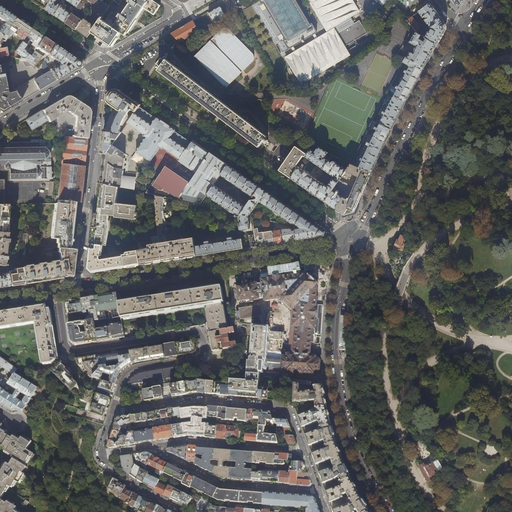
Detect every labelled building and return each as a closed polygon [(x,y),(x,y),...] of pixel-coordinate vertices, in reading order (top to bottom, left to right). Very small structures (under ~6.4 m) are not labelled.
[(52,0),(33,0),(41,5),(46,9),(52,0)] [(52,0),(46,9),(51,12),(55,15),(64,3),(66,0),(62,0),(60,3),(59,3),(58,5),(56,3),(58,0),(52,0)] [(101,1),(99,0),(81,0),(77,6),(77,7),(74,10),(78,13),(80,11),(81,12),(83,9),(82,8),(86,2),(85,1),(85,0),(84,0),(89,0),(96,5),(92,8),(103,15),(109,6),(101,1)] [(140,14),(144,8),(146,9),(154,15),(160,5),(152,0),(128,0),(128,1),(130,3),(122,14),(120,13),(118,16),(119,17),(113,27),(102,19),(103,17),(102,17),(95,26),(91,31),(99,37),(105,40),(112,45),(121,32),(125,35),(128,30),(140,14)] [(310,25),(294,0),(259,0),(261,3),(263,2),(285,40),(283,41),(288,49),(301,41),(302,43),(304,42),(303,40),(316,32),(311,24),(310,25)] [(307,0),(327,33),(334,29),(344,46),(367,33),(359,20),(354,23),(350,17),(359,12),(351,0),(307,0)] [(66,23),(73,13),(74,10),(77,7),(73,7),(72,6),(69,10),(66,9),(68,5),(64,3),(55,15),(60,19),(66,23)] [(437,12),(430,3),(419,12),(423,18),(425,17),(427,19),(426,19),(426,18),(425,19),(425,20),(432,29),(430,32),(430,31),(429,30),(428,31),(424,37),(426,38),(437,45),(442,36),(446,30),(445,24),(437,12)] [(208,13),(214,23),(226,16),(220,6),(208,13)] [(3,35),(15,18),(7,12),(5,11),(0,7),(0,19),(4,22),(0,28),(0,35),(1,38),(3,35)] [(95,26),(84,18),(83,20),(73,13),(66,23),(74,28),(78,31),(82,34),(87,37),(91,31),(95,26)] [(422,27),(420,25),(419,25),(412,17),(407,21),(413,28),(417,33),(420,29),(422,27)] [(25,37),(31,29),(20,21),(15,18),(3,35),(1,38),(0,39),(3,42),(6,46),(11,38),(10,37),(12,33),(23,40),(25,37)] [(171,34),(179,42),(199,30),(193,21),(191,22),(171,34)] [(432,53),(437,45),(426,38),(424,42),(421,40),(422,39),(420,38),(421,36),(417,33),(413,28),(406,40),(410,42),(417,47),(415,51),(415,50),(413,53),(410,52),(407,58),(424,67),(426,64),(432,53)] [(31,55),(25,51),(23,50),(26,45),(29,40),(32,42),(31,45),(36,48),(43,37),(37,33),(31,29),(25,37),(23,40),(11,56),(14,57),(17,54),(21,56),(19,58),(27,60),(31,55)] [(350,55),(344,46),(334,29),(327,33),(285,58),(291,67),(288,69),(297,83),(299,81),(300,84),(350,55)] [(37,68),(43,60),(44,59),(46,55),(54,44),(44,38),(43,37),(36,48),(45,54),(42,57),(34,51),(31,55),(27,60),(27,61),(36,67),(37,68)] [(0,39),(0,64),(10,61),(11,56),(6,46),(3,42),(0,39)] [(66,74),(79,66),(79,64),(79,62),(62,50),(54,44),(46,55),(50,58),(48,59),(53,62),(54,61),(58,63),(58,65),(49,70),(55,80),(66,74)] [(14,95),(18,102),(22,100),(48,85),(55,80),(49,70),(45,64),(43,60),(37,68),(36,67),(27,61),(27,60),(19,58),(14,57),(11,56),(10,61),(0,64),(0,92),(1,97),(14,95)] [(395,93),(406,100),(415,84),(424,67),(407,58),(405,57),(403,62),(408,65),(409,67),(395,93)] [(248,138),(259,147),(265,139),(267,141),(268,140),(265,138),(267,136),(262,132),(263,130),(259,127),(258,129),(246,120),(248,118),(244,115),(242,117),(233,111),(235,109),(230,105),(229,107),(217,98),(219,96),(215,93),(213,95),(204,88),(205,86),(201,83),(200,85),(188,76),(189,74),(185,71),(184,73),(174,65),(176,63),(172,60),(170,62),(167,60),(166,61),(161,58),(156,64),(161,68),(159,70),(168,77),(217,115),(248,138)] [(111,143),(112,139),(117,139),(121,133),(120,132),(121,129),(122,126),(123,123),(125,118),(127,115),(130,110),(131,111),(131,110),(132,109),(136,112),(139,106),(141,104),(124,93),(119,89),(116,89),(114,89),(112,90),(111,90),(110,91),(108,93),(107,94),(107,95),(108,95),(107,96),(106,99),(107,102),(109,104),(120,112),(117,118),(115,122),(113,126),(112,132),(103,131),(101,151),(101,153),(103,153),(107,153),(113,145),(113,144),(111,143)] [(1,97),(0,92),(0,111),(0,112),(1,113),(18,102),(14,95),(1,97)] [(406,100),(395,93),(389,104),(384,102),(379,114),(383,116),(379,123),(392,128),(395,121),(399,114),(404,104),(406,100)] [(49,122),(65,112),(67,112),(74,117),(74,119),(73,136),(71,136),(71,137),(87,138),(87,136),(90,113),(89,112),(87,109),(78,103),(69,97),(68,97),(66,97),(64,97),(42,110),(47,120),(49,122)] [(191,142),(175,131),(176,130),(171,127),(161,120),(157,117),(156,118),(139,106),(136,112),(128,123),(145,135),(144,136),(146,137),(136,151),(150,161),(160,147),(163,149),(164,148),(180,159),(179,160),(197,173),(210,153),(193,140),(191,142)] [(47,120),(42,110),(32,116),(25,120),(31,130),(47,120)] [(392,128),(379,123),(374,134),(371,132),(370,134),(373,136),(385,141),(386,140),(392,128)] [(16,133),(13,128),(10,129),(7,131),(10,136),(16,136),(16,133)] [(365,145),(369,137),(366,135),(362,144),(360,148),(362,149),(365,145)] [(61,165),(84,167),(84,166),(86,150),(87,138),(71,137),(63,136),(61,165)] [(385,141),(373,136),(370,143),(367,142),(367,144),(369,145),(358,167),(370,173),(377,159),(385,141)] [(52,179),(51,150),(54,150),(54,145),(50,145),(50,139),(30,140),(30,142),(9,142),(9,140),(10,140),(9,139),(9,140),(8,139),(8,138),(7,138),(7,139),(6,139),(5,138),(5,139),(4,140),(3,140),(4,140),(4,143),(0,142),(0,166),(0,165),(5,166),(5,167),(5,168),(5,169),(6,170),(7,170),(9,170),(10,169),(10,170),(10,171),(10,177),(10,179),(10,180),(11,180),(11,179),(15,179),(15,180),(16,180),(16,179),(21,179),(26,179),(31,179),(32,179),(36,179),(37,179),(41,179),(40,179),(41,179),(47,179),(48,179),(51,179),(52,179)] [(107,153),(103,153),(101,153),(98,178),(97,182),(102,183),(118,187),(136,191),(136,177),(123,175),(125,158),(123,157),(125,154),(113,145),(107,153)] [(291,178),(307,154),(296,146),(280,170),(291,178)] [(328,153),(318,147),(314,152),(310,150),(307,154),(291,178),(303,186),(308,190),(316,179),(322,170),(329,161),(324,158),(328,153)] [(207,195),(215,185),(221,175),(228,165),(219,159),(210,153),(197,173),(191,181),(178,200),(188,202),(201,205),(207,195)] [(332,190),(341,178),(339,176),(341,174),(343,175),(345,172),(346,170),(336,163),(336,162),(335,161),(334,161),(333,161),(332,162),(331,163),(329,161),(322,170),(335,178),(334,179),(333,178),(327,186),(316,179),(308,190),(312,193),(325,201),(329,196),(327,194),(328,192),(330,194),(332,190)] [(349,213),(354,212),(358,201),(362,192),(367,180),(370,173),(358,167),(353,165),(350,164),(346,170),(345,172),(358,177),(348,199),(343,197),(335,208),(344,214),(349,213)] [(244,176),(228,165),(221,175),(253,197),(260,187),(244,176)] [(178,200),(191,181),(184,176),(182,178),(166,167),(157,181),(156,180),(147,193),(155,195),(164,197),(178,200)] [(117,203),(118,187),(102,183),(99,214),(94,213),(93,221),(91,241),(91,243),(103,245),(105,245),(109,215),(135,218),(137,205),(117,203)] [(246,207),(215,185),(207,195),(233,213),(236,214),(235,217),(241,216),(241,215),(241,214),(246,207)] [(267,207),(274,196),(270,194),(260,187),(253,197),(246,207),(241,214),(249,216),(259,202),(267,207)] [(337,190),(336,192),(332,190),(330,194),(329,196),(325,201),(329,204),(330,203),(330,205),(332,206),(335,208),(343,197),(338,194),(339,192),(337,190)] [(163,207),(164,197),(155,195),(153,207),(159,243),(148,244),(149,248),(138,250),(140,265),(153,262),(163,261),(171,260),(175,259),(188,257),(196,256),(195,246),(193,237),(166,242),(165,234),(167,234),(163,207)] [(286,204),(274,196),(267,207),(292,224),(296,224),(302,216),(286,204)] [(74,202),(58,200),(58,203),(55,203),(51,239),(56,239),(56,243),(57,243),(56,248),(58,248),(57,252),(59,253),(60,258),(60,260),(61,261),(57,262),(57,260),(53,261),(53,262),(44,264),(44,262),(37,264),(37,265),(31,266),(31,264),(24,266),(25,267),(21,267),(22,273),(24,283),(28,283),(42,280),(60,277),(63,277),(63,276),(65,276),(66,276),(69,273),(73,269),(73,266),(75,249),(68,248),(69,247),(69,244),(71,227),(71,224),(72,220),(74,202)] [(0,232),(10,233),(11,204),(5,204),(0,204),(0,232)] [(11,204),(10,233),(28,234),(30,204),(11,204)] [(253,230),(251,217),(249,216),(241,214),(241,215),(241,216),(242,219),(239,220),(241,232),(253,230)] [(324,235),(325,232),(325,231),(308,220),(302,216),(296,224),(300,227),(299,229),(295,229),(295,230),(296,240),(317,236),(324,235)] [(266,245),(264,232),(259,232),(258,228),(254,228),(256,238),(257,244),(259,244),(260,243),(261,245),(263,245),(266,245)] [(296,240),(295,230),(292,231),(292,229),(290,229),(287,229),(281,229),(281,230),(283,242),(294,240),(296,240)] [(283,242),(281,230),(272,231),(274,241),(274,243),(276,243),(283,242)] [(274,241),(272,231),(264,232),(266,245),(268,244),(272,244),(272,241),(274,241)] [(5,256),(6,243),(7,243),(7,242),(8,243),(8,240),(10,240),(10,233),(0,232),(0,265),(6,267),(6,260),(6,257),(5,257),(5,256)] [(257,244),(256,238),(254,238),(253,234),(249,235),(251,247),(254,246),(256,246),(257,246),(257,244)] [(394,248),(402,251),(408,238),(401,235),(399,238),(398,240),(397,239),(394,248)] [(205,244),(195,246),(196,256),(199,255),(243,248),(242,239),(232,240),(232,239),(228,240),(228,241),(209,244),(209,243),(205,244)] [(103,254),(103,245),(91,243),(90,249),(89,259),(88,268),(92,272),(105,270),(120,268),(125,267),(123,254),(101,258),(100,257),(100,255),(103,254)] [(140,265),(138,250),(122,252),(123,254),(125,267),(128,267),(131,266),(140,265)] [(44,262),(53,261),(57,260),(60,260),(60,258),(20,264),(21,266),(24,266),(31,264),(37,264),(44,262)] [(24,283),(22,273),(15,274),(12,261),(6,260),(6,267),(7,267),(7,269),(8,273),(9,286),(16,285),(24,283)] [(0,287),(9,286),(8,273),(4,274),(3,275),(3,276),(0,276),(0,269),(2,269),(7,269),(7,267),(6,267),(0,265),(0,287)] [(230,380),(230,383),(229,396),(231,396),(233,396),(258,398),(259,388),(260,383),(260,381),(264,382),(265,363),(267,363),(267,362),(283,363),(282,366),(284,368),(287,368),(287,370),(298,372),(303,373),(303,372),(314,373),(314,370),(317,370),(319,369),(320,361),(318,359),(315,359),(315,356),(309,356),(309,353),(310,353),(311,342),(313,342),(314,334),(315,334),(315,328),(317,299),(317,287),(316,286),(318,284),(312,278),(307,273),(304,275),(303,274),(292,276),(263,280),(263,282),(252,283),(252,286),(239,288),(239,291),(236,292),(238,300),(239,300),(241,300),(241,301),(254,299),(254,300),(264,298),(264,302),(284,298),(284,300),(293,309),(295,309),(294,323),(290,322),(289,318),(272,316),(272,311),(263,313),(261,305),(232,310),(243,381),(230,380)] [(117,293),(119,304),(121,317),(121,319),(206,305),(223,303),(224,302),(220,277),(214,278),(178,284),(159,287),(132,291),(122,292),(117,293)] [(119,304),(117,293),(112,294),(95,297),(99,320),(99,321),(121,317),(119,304)] [(99,320),(95,297),(94,297),(81,299),(83,312),(85,312),(85,309),(94,308),(94,310),(91,311),(92,319),(90,319),(90,321),(94,320),(99,320)] [(83,312),(81,299),(79,299),(71,301),(68,302),(65,305),(66,313),(66,315),(77,313),(78,315),(84,314),(83,312)] [(217,332),(220,331),(227,330),(223,303),(206,305),(211,333),(217,332)] [(0,328),(36,323),(42,358),(42,362),(43,362),(43,364),(53,363),(54,363),(55,362),(58,358),(50,309),(47,310),(46,306),(46,305),(41,306),(0,312),(0,328)] [(110,340),(108,328),(104,329),(103,328),(100,329),(100,330),(96,330),(94,320),(90,321),(82,322),(83,325),(86,325),(87,333),(84,334),(86,344),(92,343),(110,340)] [(86,344),(84,334),(82,334),(81,333),(80,329),(79,328),(79,326),(83,325),(82,322),(68,325),(69,334),(71,343),(75,345),(86,344)] [(0,328),(0,357),(0,358),(17,370),(15,374),(37,387),(38,385),(58,365),(55,362),(54,363),(53,363),(43,364),(43,362),(42,362),(42,358),(36,323),(0,328)] [(124,337),(122,323),(107,326),(108,328),(110,340),(112,339),(124,337)] [(231,344),(230,343),(228,335),(229,334),(235,333),(234,329),(227,330),(220,331),(222,338),(218,338),(217,332),(211,333),(209,333),(211,342),(212,351),(220,350),(219,344),(222,343),(223,349),(230,348),(237,347),(236,343),(231,344)] [(175,344),(178,356),(180,355),(192,353),(193,352),(195,352),(196,350),(195,343),(192,341),(187,342),(184,342),(180,343),(175,344)] [(178,356),(175,344),(175,343),(169,344),(162,345),(163,346),(164,358),(171,357),(178,356)] [(164,358),(163,346),(148,349),(130,352),(131,357),(132,364),(137,363),(141,362),(164,358)] [(226,365),(229,357),(232,356),(230,348),(223,349),(220,350),(212,351),(213,360),(216,359),(216,361),(220,361),(220,363),(226,365)] [(128,366),(132,364),(131,357),(130,352),(130,351),(113,353),(97,356),(98,362),(99,369),(92,377),(101,380),(103,373),(111,375),(109,382),(115,384),(117,381),(120,375),(124,370),(128,366)] [(92,377),(99,369),(98,362),(97,356),(90,357),(87,357),(85,357),(80,358),(75,359),(78,366),(83,365),(86,367),(85,369),(89,373),(84,377),(88,384),(92,377)] [(17,370),(0,358),(0,357),(0,365),(14,375),(15,374),(17,370)] [(72,367),(70,365),(68,366),(66,367),(65,367),(60,363),(58,365),(52,371),(77,396),(80,392),(78,388),(81,385),(79,381),(75,374),(72,367)] [(129,383),(129,385),(172,378),(172,376),(173,376),(174,378),(180,377),(178,367),(172,368),(154,371),(147,372),(138,374),(138,375),(134,376),(134,377),(132,377),(130,380),(130,381),(128,382),(129,383)] [(0,403),(9,409),(12,411),(14,410),(15,410),(18,410),(20,411),(22,411),(37,387),(15,374),(14,375),(12,379),(8,384),(18,391),(14,397),(4,391),(0,397),(0,403)] [(8,384),(12,379),(8,376),(2,385),(6,388),(7,386),(8,384)] [(115,386),(115,384),(109,382),(102,380),(99,388),(111,391),(112,392),(115,386)] [(198,382),(185,383),(187,395),(195,394),(196,393),(197,393),(198,382)] [(206,383),(198,382),(197,393),(204,394),(206,394),(206,383)] [(206,382),(206,383),(206,394),(206,395),(207,395),(213,395),(214,383),(206,382)] [(221,382),(221,383),(220,395),(222,396),(229,396),(230,383),(221,382)] [(185,383),(177,385),(180,396),(182,396),(187,395),(185,383)] [(221,383),(214,383),(213,395),(218,395),(220,395),(221,383)] [(325,397),(323,387),(321,386),(311,385),(311,387),(314,387),(314,391),(311,392),(311,390),(300,391),(299,385),(294,384),(293,402),(293,403),(315,402),(326,400),(325,397)] [(177,385),(170,386),(172,397),(175,397),(180,396),(177,385)] [(170,386),(161,388),(163,399),(166,398),(170,398),(172,397),(170,386)] [(161,388),(153,389),(155,400),(157,400),(160,399),(163,399),(161,388)] [(268,389),(259,388),(258,398),(258,399),(261,399),(267,399),(268,389)] [(155,400),(153,389),(143,390),(144,402),(148,401),(149,401),(153,400),(155,400)] [(107,405),(109,398),(103,396),(97,394),(96,400),(98,400),(97,405),(106,408),(107,405)] [(106,410),(107,408),(106,408),(97,405),(91,403),(88,412),(104,417),(106,410)] [(206,437),(207,424),(203,423),(203,418),(207,419),(207,416),(208,406),(196,405),(185,407),(182,407),(180,408),(178,409),(175,409),(173,409),(175,417),(178,416),(178,418),(181,418),(182,419),(191,417),(193,417),(192,419),(193,422),(193,423),(191,423),(172,426),(174,437),(178,437),(179,437),(180,437),(189,435),(191,436),(192,436),(193,436),(206,437)] [(218,417),(218,407),(215,407),(210,406),(208,406),(207,416),(218,417)] [(315,407),(316,409),(317,413),(314,414),(314,411),(298,416),(302,427),(317,422),(319,423),(320,427),(331,424),(328,414),(327,406),(315,407)] [(226,420),(227,408),(226,408),(224,408),(224,407),(221,407),(218,407),(218,417),(218,418),(222,418),(221,420),(226,420)] [(104,417),(88,412),(78,408),(77,413),(98,420),(97,423),(101,424),(102,422),(104,417)] [(246,419),(247,411),(247,410),(236,409),(227,408),(226,420),(234,421),(234,419),(235,418),(237,419),(238,419),(237,419),(237,421),(246,422),(246,419)] [(169,420),(167,410),(165,411),(162,411),(161,411),(162,419),(166,418),(167,424),(169,424),(169,420)] [(253,419),(254,410),(251,410),(249,410),(249,411),(248,411),(247,411),(246,419),(253,419)] [(261,425),(262,410),(261,410),(254,410),(253,419),(253,421),(258,422),(258,425),(259,425),(261,425)] [(265,426),(266,420),(270,420),(270,421),(271,421),(272,421),(272,419),(270,411),(269,411),(262,410),(261,425),(265,426)] [(162,419),(161,411),(158,412),(156,412),(154,412),(155,420),(159,419),(159,421),(162,421),(162,419)] [(287,419),(285,414),(284,413),(283,412),(270,411),(272,419),(288,420),(287,419)] [(149,423),(148,413),(146,414),(143,414),(141,414),(143,422),(146,422),(146,423),(149,423)] [(143,422),(141,414),(139,414),(137,415),(135,415),(137,423),(140,422),(140,424),(137,425),(138,429),(144,428),(143,422)] [(137,423),(135,415),(131,416),(129,416),(131,424),(134,423),(134,426),(131,427),(131,430),(138,429),(137,425),(137,423)] [(131,424),(129,416),(123,417),(123,418),(122,418),(127,425),(127,430),(129,430),(129,426),(131,426),(131,424)] [(127,425),(122,418),(121,417),(120,417),(119,418),(117,420),(116,421),(117,423),(120,427),(123,425),(126,426),(127,425)] [(290,428),(290,427),(291,426),(291,425),(290,426),(289,423),(288,420),(272,419),(272,421),(274,426),(282,427),(290,428)] [(21,437),(15,433),(13,436),(7,432),(8,430),(1,426),(3,424),(0,422),(0,444),(6,448),(4,451),(13,456),(12,458),(14,459),(10,465),(7,464),(3,470),(1,469),(0,469),(0,511),(18,511),(16,510),(17,507),(8,501),(6,504),(0,500),(9,486),(12,488),(16,481),(20,484),(26,474),(23,473),(27,467),(24,465),(30,456),(32,457),(34,453),(27,449),(32,441),(23,435),(21,437)] [(124,429),(121,428),(120,427),(117,423),(116,423),(115,424),(114,427),(113,430),(120,432),(123,433),(124,429)] [(216,438),(217,425),(207,424),(206,437),(210,437),(216,438)] [(332,430),(331,424),(320,427),(321,432),(320,433),(319,430),(305,435),(309,446),(324,441),(325,446),(336,442),(332,430)] [(225,439),(227,426),(217,425),(216,438),(221,438),(223,438),(225,439)] [(278,443),(276,434),(264,434),(265,426),(261,425),(259,425),(258,435),(257,441),(265,442),(266,442),(267,442),(278,443)] [(174,437),(172,426),(153,429),(155,440),(165,438),(174,437)] [(238,438),(239,427),(227,426),(225,439),(229,439),(231,439),(231,438),(238,438)] [(290,428),(282,427),(287,442),(288,444),(294,445),(296,443),(294,438),(294,437),(293,436),(290,428)] [(155,440),(153,429),(147,430),(147,429),(143,430),(144,432),(142,432),(142,430),(141,430),(134,432),(136,443),(146,441),(155,440)] [(117,440),(120,437),(123,433),(120,432),(113,430),(112,435),(110,440),(113,441),(114,439),(117,440)] [(136,443),(134,432),(128,433),(128,434),(128,436),(126,436),(127,445),(128,444),(129,444),(136,443)] [(127,445),(126,436),(126,434),(123,433),(120,437),(117,440),(118,440),(118,443),(117,443),(117,444),(117,446),(121,445),(125,445),(127,445)] [(117,443),(118,443),(118,440),(117,440),(114,439),(113,441),(110,440),(109,446),(111,448),(115,447),(117,447),(117,446),(117,444),(117,443)] [(339,451),(336,442),(325,446),(326,449),(326,450),(325,448),(312,454),(316,465),(330,459),(332,460),(331,462),(332,464),(343,461),(339,451)] [(187,461),(188,446),(186,446),(183,447),(180,447),(168,449),(168,451),(176,455),(178,456),(181,458),(184,459),(187,461)] [(192,446),(188,446),(187,461),(190,462),(191,461),(194,461),(194,463),(195,463),(196,457),(196,454),(197,447),(197,446),(194,446),(193,446),(192,446)] [(208,448),(197,447),(196,454),(203,455),(203,458),(202,460),(196,457),(195,463),(195,464),(199,466),(202,467),(205,469),(209,471),(212,473),(215,468),(215,466),(211,464),(211,461),(212,460),(213,460),(214,449),(208,448)] [(221,449),(214,449),(213,460),(219,460),(219,466),(215,466),(215,468),(212,473),(218,476),(221,477),(223,478),(229,479),(230,467),(224,467),(223,466),(224,461),(231,461),(231,450),(221,449)] [(242,451),(231,450),(231,461),(236,462),(236,468),(230,467),(229,479),(240,479),(251,480),(252,472),(252,469),(244,469),(245,462),(252,463),(253,452),(242,451)] [(147,463),(152,455),(150,454),(148,452),(143,453),(144,458),(142,462),(147,465),(147,463)] [(260,453),(253,452),(252,463),(259,464),(260,462),(266,463),(266,464),(274,465),(275,454),(265,453),(260,453)] [(144,458),(143,453),(139,454),(137,454),(136,455),(137,460),(139,460),(142,462),(144,458)] [(288,461),(289,454),(287,454),(280,453),(275,453),(275,454),(274,465),(274,468),(276,468),(276,464),(283,465),(285,464),(284,460),(288,461)] [(130,474),(134,467),(133,461),(132,455),(121,457),(123,463),(124,469),(127,471),(128,473),(130,474)] [(156,468),(160,460),(159,459),(152,455),(147,463),(156,468)] [(419,466),(428,482),(433,479),(431,475),(437,472),(442,469),(437,460),(433,457),(419,466)] [(164,472),(168,464),(163,461),(160,460),(156,468),(164,472)] [(303,462),(292,461),(291,466),(290,466),(289,471),(297,471),(302,472),(302,467),(303,462)] [(348,472),(343,461),(332,464),(333,467),(333,469),(332,467),(319,473),(323,484),(336,479),(336,480),(337,480),(336,478),(338,477),(340,481),(350,477),(348,472)] [(179,468),(169,463),(168,464),(164,472),(172,477),(173,477),(174,477),(173,478),(175,479),(175,478),(183,482),(188,473),(179,468)] [(135,464),(134,467),(130,474),(133,476),(137,479),(142,469),(136,465),(135,464)] [(149,473),(142,469),(137,479),(140,481),(144,483),(149,474),(149,473)] [(262,470),(262,472),(261,481),(271,482),(279,483),(279,471),(262,470)] [(297,471),(289,471),(289,470),(288,473),(290,476),(289,484),(289,485),(291,486),(292,486),(292,484),(296,485),(309,486),(311,483),(310,481),(296,480),(297,471)] [(286,472),(279,471),(279,483),(288,483),(289,484),(290,476),(288,473),(287,473),(287,472),(286,473),(286,472)] [(259,473),(252,472),(251,480),(254,481),(257,481),(260,481),(261,481),(262,472),(259,472),(259,473)] [(196,477),(195,476),(191,474),(188,473),(183,482),(182,483),(190,488),(191,487),(196,477)] [(160,480),(149,474),(144,483),(149,486),(156,489),(160,480)] [(113,491),(118,481),(119,480),(116,478),(114,477),(108,489),(113,491)] [(163,477),(162,477),(160,480),(156,489),(155,490),(159,493),(164,495),(168,487),(160,483),(163,477)] [(207,483),(196,477),(191,487),(201,492),(201,493),(203,494),(204,493),(205,493),(204,494),(213,498),(218,488),(208,484),(207,483)] [(355,486),(350,477),(340,481),(341,484),(341,486),(326,492),(329,503),(344,497),(344,495),(346,494),(350,500),(359,495),(355,486)] [(125,489),(126,485),(125,484),(118,481),(113,491),(113,493),(121,497),(125,489)] [(169,485),(168,487),(164,495),(165,495),(165,496),(170,498),(175,489),(169,485)] [(263,504),(264,493),(251,492),(227,490),(220,490),(218,488),(213,498),(218,501),(225,501),(226,501),(226,502),(228,502),(228,501),(230,501),(230,502),(248,503),(248,502),(249,502),(249,503),(251,503),(251,502),(253,503),(253,504),(263,504)] [(131,503),(135,494),(133,493),(125,489),(121,497),(120,498),(131,503)] [(183,492),(175,489),(170,498),(174,500),(177,502),(183,492)] [(192,497),(183,492),(177,502),(179,502),(187,507),(192,497)] [(320,511),(319,509),(316,500),(315,499),(315,498),(314,497),(313,497),(312,497),(311,496),(277,493),(264,492),(264,493),(263,504),(263,507),(270,508),(272,508),(300,510),(301,506),(304,506),(305,508),(305,509),(306,510),(306,511),(307,511),(306,511),(320,511)] [(211,501),(193,493),(193,494),(210,503),(211,501)] [(139,509),(144,499),(144,498),(138,495),(135,494),(131,503),(130,504),(139,509)] [(205,511),(209,506),(210,504),(210,503),(193,494),(192,497),(187,507),(191,508),(198,511),(205,511)] [(353,511),(354,511),(356,511),(357,511),(366,511),(369,510),(367,507),(365,505),(363,502),(362,500),(359,495),(350,500),(351,502),(351,504),(332,510),(332,511),(353,511)] [(146,511),(151,503),(150,502),(144,499),(139,509),(138,510),(141,511),(146,511)] [(157,511),(160,507),(158,506),(151,503),(146,511),(157,511)]
